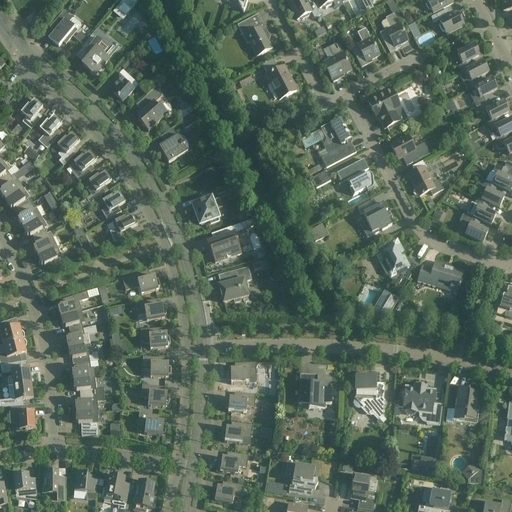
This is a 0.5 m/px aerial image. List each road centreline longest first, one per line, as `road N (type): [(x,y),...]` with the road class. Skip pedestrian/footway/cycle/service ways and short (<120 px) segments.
road 1 (residential): [(178,467),(186,332),(167,253),(105,149),(23,71)]
road 2 (tertiary): [(203,349),(174,233),(149,183),(125,147),(31,59)]
road 3 (residential): [(511,375),(393,352),(203,349)]
road 4 (residential): [(490,262),(413,232),(347,98)]
road 5 (residential): [(53,449),(37,320),(0,244)]
road 6 (residential): [(347,98),(320,100),(272,0)]
road 7 (residential): [(178,467),(53,449)]
road 8 (tertiary): [(192,472),(203,349)]
